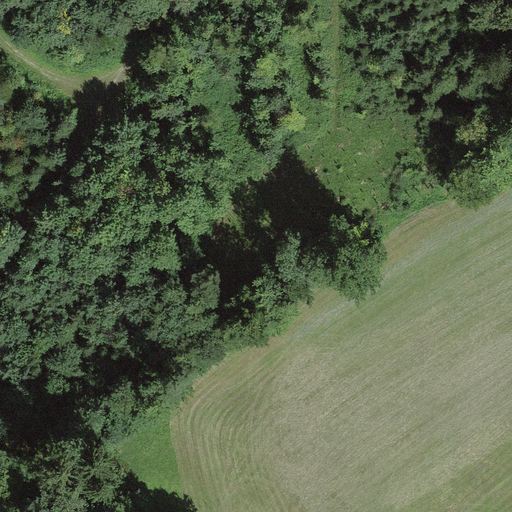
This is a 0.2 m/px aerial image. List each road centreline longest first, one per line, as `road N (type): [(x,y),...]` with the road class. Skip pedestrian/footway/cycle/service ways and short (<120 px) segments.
road 1 (track): [(0,274),(172,0)]
road 2 (track): [(0,33),(68,82),(116,87)]
